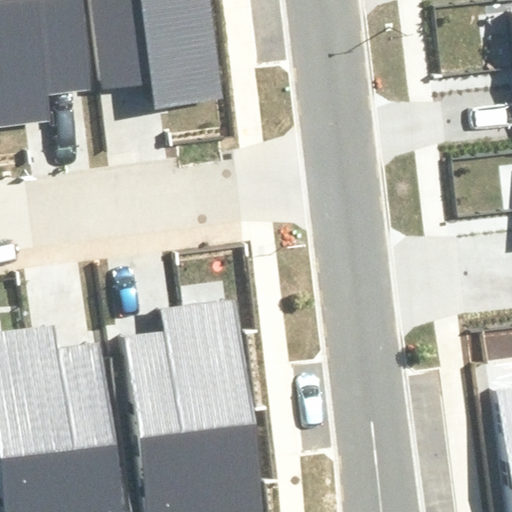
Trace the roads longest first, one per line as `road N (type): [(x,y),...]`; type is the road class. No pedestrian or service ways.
road 1 (residential): [(320,152),(373,511)]
road 2 (residential): [(0,197),(320,152)]
road 3 (residential): [(297,0),(320,152)]
